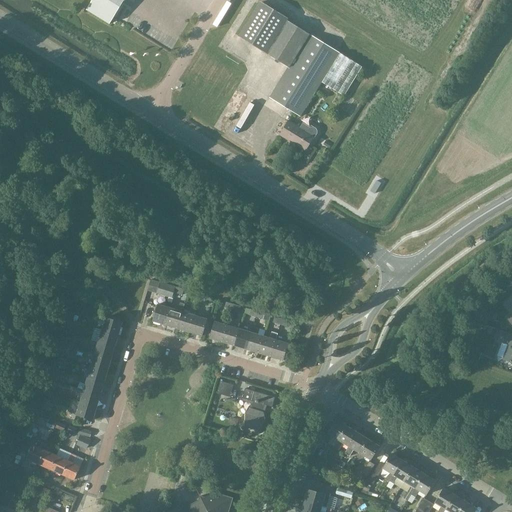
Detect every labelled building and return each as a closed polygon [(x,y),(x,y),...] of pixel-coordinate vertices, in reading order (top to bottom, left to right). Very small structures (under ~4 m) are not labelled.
[(92,0),(86,10),(109,24),(124,0),(92,0)] [(344,96),(362,67),(259,3),(238,36),(288,67),(269,97),(300,117),(321,82),(344,96)] [(314,138),(317,133),(317,131),(316,128),(311,125),(310,127),(303,123),(299,128),(288,121),(279,135),(305,151),(314,137),(314,138)] [(381,183),(376,181),(370,191),(374,194),(381,183)] [(151,279),(147,290),(156,293),(156,294),(168,297),(171,298),(175,287),(151,279)] [(199,300),(201,294),(193,292),(191,298),(199,300)] [(206,302),(208,296),(201,294),(199,300),(206,302)] [(158,305),(153,321),(165,325),(170,308),(172,301),(173,298),(171,298),(168,297),(168,299),(165,307),(158,305)] [(232,310),(233,304),(226,302),(224,307),(232,310)] [(182,312),(184,304),(180,303),(178,310),(170,308),(165,325),(178,329),(182,312)] [(239,312),(241,306),(233,304),(232,310),(239,312)] [(190,332),(194,315),(182,312),(178,329),(190,332)] [(194,315),(190,332),(202,336),(207,319),(194,315)] [(280,324),(282,318),(274,316),(272,322),(280,324)] [(118,335),(122,323),(106,318),(102,331),(118,335)] [(287,327),(289,320),(282,318),(280,324),(287,327)] [(222,341),(227,325),(215,321),(210,338),(222,341)] [(234,345),(239,328),(227,325),(222,341),(234,345)] [(246,349),(251,332),(239,328),(234,345),(246,349)] [(115,347),(118,335),(102,331),(98,342),(115,347)] [(271,356),(276,339),(275,339),(277,333),(271,331),(269,337),(264,335),(259,352),(271,356)] [(511,362),(511,334),(502,331),(498,341),(509,345),(504,359),(511,362)] [(259,352),(264,335),(251,332),(246,349),(259,352)] [(283,360),(288,342),(276,339),(271,356),(283,360)] [(111,359),(115,347),(98,342),(94,354),(111,359)] [(108,371),(111,359),(94,354),(91,366),(108,371)] [(104,383),(108,371),(91,366),(87,378),(104,383)] [(100,395),(104,383),(87,378),(83,390),(100,395)] [(231,390),(233,385),(222,381),(218,393),(224,395),(231,390)] [(272,407),(275,398),(245,389),(242,398),(253,402),(251,409),(250,408),(245,413),(245,427),(258,431),(265,419),(263,412),(262,412),(264,405),(272,407)] [(97,407),(100,395),(83,390),(80,402),(97,407)] [(93,420),(97,407),(80,402),(76,415),(93,420)] [(338,440),(347,426),(336,419),(329,432),(326,430),(321,439),(328,443),(332,436),(338,440)] [(349,446),(358,433),(347,426),(338,440),(334,447),(339,450),(343,443),(349,446)] [(90,437),(91,433),(91,431),(79,429),(78,434),(90,437)] [(72,441),(73,434),(65,432),(64,440),(72,441)] [(360,453),(368,439),(358,433),(349,446),(345,453),(350,456),(354,449),(359,452),(360,453)] [(80,435),(77,444),(87,448),(91,440),(80,435)] [(379,446),(368,439),(360,453),(359,452),(355,459),(360,463),(364,456),(371,460),(379,446)] [(39,464),(45,450),(47,445),(35,440),(27,459),(39,464)] [(305,455),(311,458),(318,445),(312,442),(305,455)] [(50,470),(57,456),(45,450),(39,464),(50,470)] [(81,466),(73,463),(76,456),(71,454),(68,461),(69,461),(62,475),(74,480),(81,466)] [(389,481),(402,460),(391,454),(384,465),(379,462),(368,481),(373,484),(379,473),(386,477),(385,478),(389,481)] [(69,461),(68,461),(57,456),(50,470),(62,475),(69,461)] [(404,482),(413,467),(402,460),(389,481),(394,484),(398,477),(404,482)] [(362,474),(366,476),(367,477),(375,464),(370,461),(362,474)] [(337,465),(331,462),(328,467),(334,470),(337,465)] [(344,469),(343,468),(337,465),(334,470),(341,474),(344,469)] [(424,474),(413,467),(404,482),(410,485),(407,492),(403,498),(407,500),(411,495),(424,474)] [(426,495),(435,480),(424,474),(411,495),(415,497),(419,491),(426,495)] [(386,482),(381,491),(389,496),(394,487),(386,482)] [(361,483),(357,494),(366,498),(371,487),(361,483)] [(443,511),(454,495),(443,488),(435,502),(441,506),(437,511),(443,511)] [(0,504),(7,507),(8,505),(13,493),(5,490),(0,501),(0,504)] [(321,505),(321,506),(326,507),(329,496),(308,490),(305,500),(321,505)] [(352,494),(340,490),(338,496),(350,500),(352,494)] [(179,511),(228,511),(232,498),(214,493),(205,498),(200,496),(199,501),(189,506),(182,503),(179,511)] [(454,495),(443,511),(458,511),(465,501),(454,495)] [(26,510),(31,498),(25,496),(20,507),(26,510)] [(416,511),(422,511),(429,501),(424,498),(416,511)] [(305,511),(319,511),(321,506),(321,505),(305,500),(302,511),(305,511)] [(422,511),(429,511),(434,504),(429,501),(422,511)] [(473,511),(476,508),(465,501),(458,511),(473,511)]
